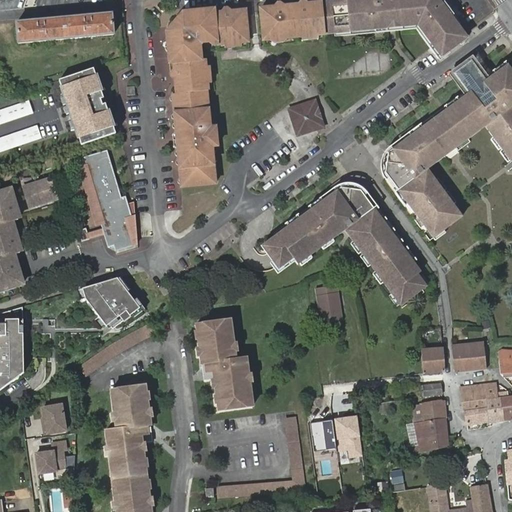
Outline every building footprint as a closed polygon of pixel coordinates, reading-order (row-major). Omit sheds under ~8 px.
[(288,38),(298,37),(301,37),(302,36),(303,34),(309,34),(315,34),(317,35),(317,36),(323,34),(323,32),(320,6),(320,3),(320,2),(312,3),(312,7),(306,8),(306,3),(307,3),(305,1),(304,0),(302,0),(300,0),(301,0),(299,2),(298,3),(298,4),(292,5),(283,5),(283,4),(281,3),(278,2),(276,3),(275,4),(275,6),(276,10),(270,11),(270,7),(260,8),(263,41),(271,40),(273,37),(279,37),(285,36),(288,38)] [(331,33),(385,27),(384,21),(398,20),(398,25),(412,24),(413,29),(413,28),(436,57),(466,34),(440,0),(395,0),(396,4),(382,5),(381,0),(365,0),(355,1),(354,0),(350,0),(320,3),(320,6),(323,32),(331,31),(331,33)] [(175,95),(177,116),(178,133),(179,135),(186,140),(180,148),(180,150),(182,170),(183,188),(218,184),(216,159),(215,147),(221,147),(220,141),(216,138),(219,134),(219,128),(213,129),(211,103),(210,92),(211,92),(211,84),(209,83),(208,76),(208,71),(209,68),(208,60),(204,60),(203,46),(205,43),(211,43),(213,41),(217,40),(217,45),(226,45),(228,41),(233,41),(238,41),(241,43),(249,42),(247,18),(246,9),(237,10),(237,14),(231,15),(231,11),(230,9),(229,8),(227,8),(225,9),(224,9),(224,10),(224,12),(215,13),(215,9),(200,11),(200,14),(193,15),(193,11),(186,12),(186,15),(181,17),(178,20),(176,22),(173,28),(172,33),(169,33),(170,44),(173,44),(174,48),(175,53),(171,54),(172,64),(176,64),(177,73),(176,73),(174,74),(173,76),(174,77),(174,78),(176,79),(177,79),(182,79),(182,89),(178,89),(178,95),(175,95)] [(16,23),(18,44),(113,35),(111,14),(16,23)] [(385,27),(385,31),(399,30),(398,25),(398,20),(384,21),(385,27)] [(303,34),(302,36),(302,42),(310,42),(309,34),(303,34)] [(318,41),(317,35),(315,34),(309,34),(310,42),(318,41)] [(285,44),(288,38),(285,36),(279,37),(280,45),(285,44)] [(275,46),(280,45),(279,37),(273,37),(271,40),(275,46)] [(242,49),(241,43),(238,41),(233,41),(233,50),(242,49)] [(464,95),(468,92),(471,96),(488,83),(490,86),(492,84),(491,82),(496,78),(492,74),(485,79),(469,58),(448,73),(464,95)] [(501,60),(490,69),(492,74),(504,65),(501,60)] [(468,92),(464,95),(457,100),(444,110),(432,119),(441,131),(444,131),(446,133),(444,136),(451,145),(454,148),(466,139),(463,135),(475,126),(478,130),(483,126),(489,121),(493,127),(487,131),(491,137),(500,149),(509,161),(511,158),(511,104),(511,103),(511,74),(504,65),(492,74),(496,78),(491,82),(492,84),(490,86),(488,83),(471,96),(468,92)] [(94,69),(60,81),(82,146),(116,134),(106,105),(104,106),(102,100),(105,99),(94,69)] [(131,87),(131,95),(131,94),(139,92),(139,86),(131,87)] [(457,100),(454,97),(442,106),(444,110),(457,100)] [(30,101),(0,111),(0,125),(34,114),(30,101)] [(320,123),(315,105),(310,103),(290,108),(288,112),(294,132),(299,134),(317,128),(320,123)] [(432,119),(421,127),(431,140),(428,143),(429,145),(435,146),(440,153),(451,145),(444,136),(446,133),(444,131),(441,131),(432,119)] [(489,121),(483,126),(487,131),(493,127),(489,121)] [(38,124),(0,137),(0,151),(42,137),(38,124)] [(421,127),(419,124),(405,134),(407,138),(421,127)] [(466,139),(478,130),(475,126),(463,135),(466,139)] [(431,140),(421,127),(407,138),(409,140),(409,141),(396,151),(388,156),(386,172),(391,179),(399,188),(396,190),(406,205),(426,231),(429,229),(435,236),(442,230),(461,217),(442,192),(429,175),(419,182),(417,179),(427,172),(425,170),(429,166),(427,163),(440,153),(435,146),(429,145),(428,143),(431,140)] [(177,150),(180,150),(180,148),(186,140),(179,135),(178,133),(176,133),(175,135),(176,148),(177,150)] [(409,140),(407,138),(393,148),(396,151),(409,141),(409,140)] [(443,157),(454,148),(451,145),(440,153),(443,157)] [(115,245),(117,251),(130,247),(128,243),(135,240),(133,236),(135,236),(129,217),(133,216),(127,196),(122,198),(108,150),(76,160),(78,168),(84,166),(110,247),(115,245)] [(429,166),(443,157),(440,153),(427,163),(429,166)] [(429,175),(427,172),(417,179),(419,182),(429,175)] [(38,175),(33,176),(35,184),(24,187),(30,208),(58,200),(52,178),(40,182),(38,175)] [(389,181),(396,190),(399,188),(391,179),(389,181)] [(9,189),(0,191),(0,225),(11,222),(16,221),(14,213),(17,212),(20,211),(18,203),(14,204),(9,189)] [(396,190),(393,193),(403,207),(406,205),(396,190)] [(356,195),(340,194),(339,202),(327,210),(322,203),(308,213),(299,220),(286,230),(275,239),(261,249),(278,272),(293,261),(297,267),(332,241),(330,238),(338,232),(340,236),(343,233),(345,235),(351,231),(353,234),(347,238),(400,307),(427,288),(425,286),(417,275),(420,273),(412,263),(403,250),(399,245),(390,234),(380,221),(365,200),(361,203),(356,195)] [(331,196),(322,203),(327,210),(339,202),(340,194),(334,198),(331,196)] [(359,194),(356,195),(361,203),(365,200),(359,194)] [(322,203),(319,200),(306,210),(308,213),(322,203)] [(299,220),(297,217),(284,227),(286,230),(299,220)] [(390,234),(392,231),(383,219),(380,221),(390,234)] [(0,225),(0,259),(11,256),(14,255),(18,254),(16,246),(19,245),(22,244),(19,236),(16,237),(11,222),(0,225)] [(279,230),(273,236),(275,239),(286,230),(284,227),(279,230)] [(86,228),(78,231),(81,242),(89,240),(86,228)] [(429,229),(426,231),(434,241),(444,233),(442,230),(435,236),(429,229)] [(402,243),(395,234),(392,231),(390,234),(399,245),(402,243)] [(332,241),(340,236),(338,232),(330,238),(332,241)] [(128,243),(130,247),(138,245),(135,236),(133,236),(135,240),(128,243)] [(412,263),(415,260),(406,248),(403,250),(412,263)] [(0,292),(23,286),(19,271),(22,269),(19,261),(16,262),(13,263),(11,256),(0,259),(0,292)] [(429,284),(420,273),(417,275),(425,286),(429,284)] [(118,278),(114,280),(120,288),(123,285),(118,278)] [(114,280),(83,289),(86,299),(107,327),(112,323),(116,327),(124,321),(125,322),(131,317),(130,316),(140,308),(135,301),(123,285),(120,288),(114,280)] [(316,288),(321,322),(343,319),(337,284),(316,288)] [(22,307),(0,313),(0,391),(21,376),(21,367),(24,366),(23,324),(19,323),(19,320),(23,320),(22,307)] [(199,356),(201,367),(204,367),(205,369),(206,370),(210,371),(211,379),(213,379),(216,378),(217,383),(214,385),(214,387),(215,395),(219,394),(219,400),(216,403),(217,409),(254,404),(251,382),(250,381),(248,380),(247,374),(250,374),(247,358),(237,359),(236,351),(234,351),(233,347),(235,345),(235,342),(231,318),(195,323),(196,332),(201,333),(201,338),(197,339),(198,348),(198,349),(201,350),(202,356),(199,356)] [(86,377),(120,352),(155,333),(151,325),(139,330),(114,345),(81,369),(86,377)] [(486,370),(484,342),(454,346),(456,372),(486,370)] [(422,349),(424,374),(444,372),(442,347),(422,349)] [(511,350),(503,350),(499,354),(500,374),(501,375),(511,373),(511,350)] [(204,367),(201,367),(203,380),(209,379),(211,379),(210,371),(206,370),(205,369),(204,367)] [(422,396),(442,394),(441,383),(421,385),(422,396)] [(108,456),(114,503),(117,505),(118,510),(115,511),(151,511),(151,506),(148,507),(147,501),(150,497),(149,490),(145,490),(144,485),(147,481),(146,468),(142,466),(141,460),(145,460),(144,451),(140,449),(139,443),(142,443),(145,442),(144,435),(146,429),(150,428),(149,416),(146,417),(145,411),(148,408),(147,400),(144,400),(143,395),(146,393),(145,384),(111,389),(114,413),(114,415),(117,416),(117,420),(115,421),(116,429),(105,430),(107,448),(110,447),(111,453),(108,456)] [(461,388),(464,412),(488,408),(487,403),(496,401),(496,398),(495,384),(461,388)] [(488,408),(490,423),(507,421),(511,420),(511,399),(496,401),(487,403),(488,408)] [(408,408),(414,425),(445,419),(443,402),(408,408)] [(43,407),(45,418),(46,425),(43,425),(44,434),(66,431),(62,404),(43,407)] [(464,412),(467,426),(490,423),(488,408),(464,412)] [(358,415),(335,418),(340,452),(348,451),(349,459),(363,457),(358,415)] [(447,447),(446,437),(445,419),(414,425),(418,446),(413,447),(415,455),(447,447)] [(285,421),(293,484),(304,484),(295,420),(285,421)] [(331,420),(309,423),(314,452),(336,449),(331,420)] [(152,441),(150,428),(146,429),(144,435),(145,442),(147,442),(152,441)] [(35,453),(38,473),(55,471),(55,470),(65,468),(62,450),(65,449),(64,441),(51,443),(52,451),(52,452),(48,453),(47,452),(35,453)] [(216,488),(217,491),(227,490),(227,497),(289,494),(288,484),(216,488)] [(293,484),(288,484),(289,494),(304,494),(304,484),(293,484)] [(389,484),(377,486),(379,496),(391,494),(389,484)] [(491,511),(487,484),(471,487),(473,500),(474,511),(491,511)] [(428,487),(431,509),(431,511),(448,511),(446,503),(444,485),(428,487)] [(73,486),(61,488),(63,498),(66,497),(67,506),(76,505),(73,486)] [(474,511),(473,500),(465,501),(466,508),(448,511),(474,511)]
